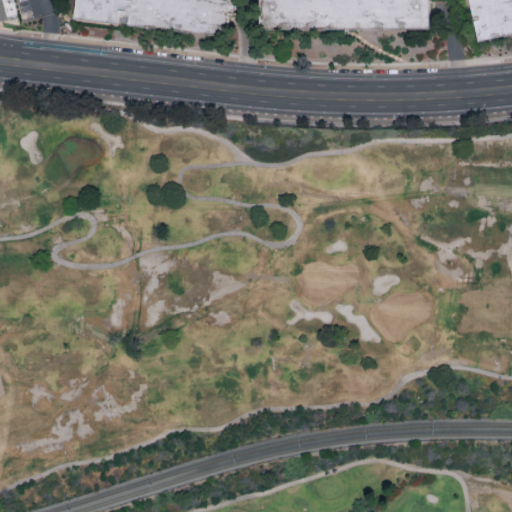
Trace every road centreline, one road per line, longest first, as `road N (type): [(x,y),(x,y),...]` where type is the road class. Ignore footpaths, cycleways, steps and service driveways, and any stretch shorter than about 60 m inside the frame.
road 1 (primary): [(0,74),(349,111),(511,101)]
road 2 (primary): [(511,75),(345,83),(0,49)]
